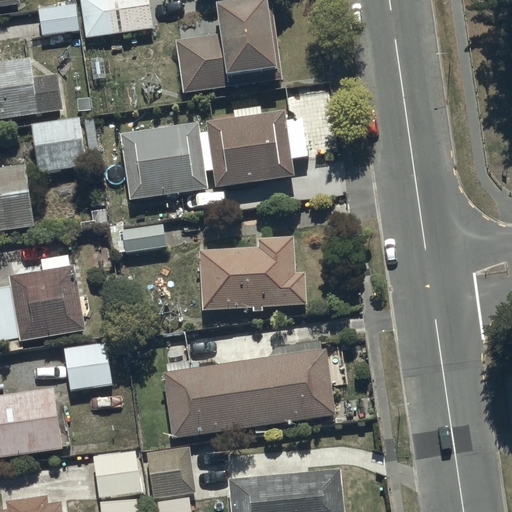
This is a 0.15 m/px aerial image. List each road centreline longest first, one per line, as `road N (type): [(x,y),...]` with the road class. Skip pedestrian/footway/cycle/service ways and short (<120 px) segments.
road 1 (tertiary): [(428,278),(387,0)]
road 2 (tertiary): [(462,511),(428,278)]
